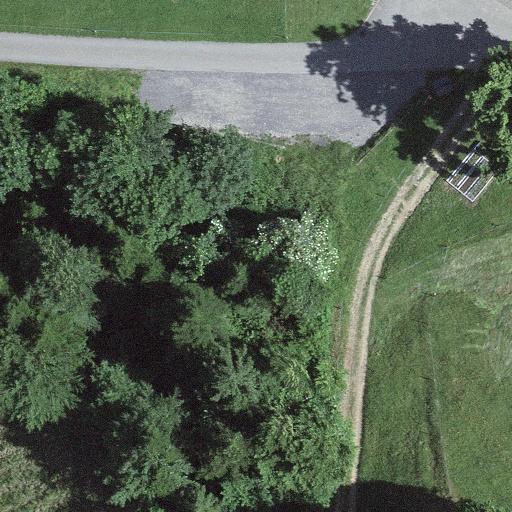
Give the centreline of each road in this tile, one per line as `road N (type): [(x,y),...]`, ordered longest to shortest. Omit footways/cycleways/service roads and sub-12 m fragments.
road 1 (track): [(0,47),(511,64)]
road 2 (track): [(511,80),(437,144),(393,208),(369,281),(345,436),(350,511)]
